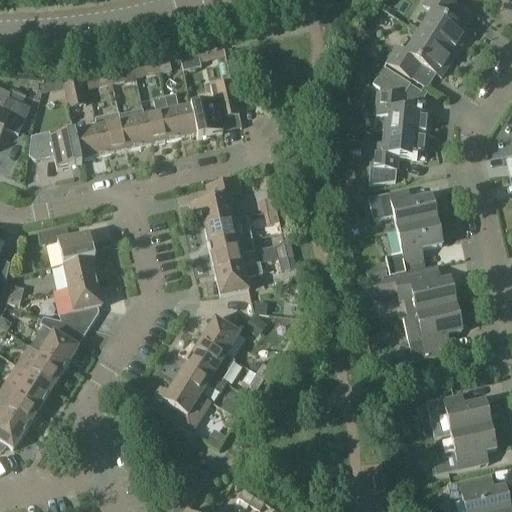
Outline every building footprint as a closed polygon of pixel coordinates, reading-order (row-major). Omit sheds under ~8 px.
[(418,35),(452,57),(459,47),(460,48),(468,36),(457,30),(457,26),(449,21),(457,9),(443,0),(427,0),(422,9),(431,15),(418,35)] [(445,68),(452,57),(418,35),(404,56),(396,51),(385,67),(410,83),(418,70),(425,75),(430,74),(440,80),(447,69),(445,68)] [(199,59),(181,63),(184,74),(201,70),(199,59)] [(157,68),(158,76),(170,73),(168,65),(157,68)] [(146,79),(158,76),(157,68),(144,71),(146,79)] [(383,134),(426,139),(428,115),(421,114),(421,113),(419,112),(419,108),(425,98),(383,72),(374,88),(381,92),(380,96),(377,96),(374,120),(385,121),(383,134)] [(109,77),(112,87),(122,85),(120,75),(109,77)] [(100,90),(112,87),(109,77),(97,80),(100,90)] [(196,139),(197,142),(221,137),(218,122),(238,118),(230,83),(214,87),(209,88),(213,105),(190,110),(197,139),(196,139)] [(82,85),(63,89),(68,111),(86,107),(82,85)] [(8,97),(7,99),(21,106),(24,98),(10,92),(8,97)] [(28,111),(6,101),(7,99),(8,97),(0,93),(0,137),(3,130),(17,136),(28,111)] [(197,139),(190,110),(178,113),(175,99),(164,102),(173,144),(196,139),(197,142),(196,139),(197,139)] [(150,149),(173,144),(164,102),(155,104),(158,117),(144,120),(150,149)] [(127,154),(120,126),(118,118),(95,123),(97,131),(103,160),(127,154)] [(127,154),(150,149),(144,120),(120,126),(127,154)] [(80,165),(103,160),(97,131),(73,136),(81,168),(80,165)] [(424,162),(426,139),(383,134),(382,148),(371,147),(369,171),(368,188),(394,184),(397,160),(411,161),(411,163),(416,163),(416,162),(424,162)] [(56,174),(81,168),(73,136),(49,142),(48,137),(30,141),(28,158),(36,163),(53,160),(56,174)] [(346,199),(357,196),(352,172),(340,174),(346,199)] [(203,230),(232,224),(226,200),(241,196),(237,183),(205,190),(208,203),(189,208),(191,217),(200,215),(203,230)] [(396,234),(435,225),(430,200),(401,207),(398,195),(367,202),(372,224),(392,220),(396,234)] [(268,215),(276,214),(273,202),(262,205),(265,216),(268,215)] [(276,214),(268,215),(271,227),(278,225),(276,214)] [(209,253),(251,244),(246,220),(232,224),(203,230),(209,253)] [(435,225),(396,234),(401,257),(384,261),(389,280),(416,274),(412,255),(441,249),(435,225)] [(25,240),(24,252),(61,243),(58,232),(25,240)] [(68,242),(56,245),(57,247),(62,269),(91,263),(94,262),(88,237),(68,242)] [(214,277),(242,270),(240,258),(254,254),(251,244),(209,253),(214,277)] [(279,262),(287,261),(284,248),(276,250),(279,262)] [(287,261),(279,262),(269,264),(272,276),(289,272),(287,261)] [(91,263),(62,269),(67,293),(96,286),(90,263),(91,263)] [(0,285),(5,287),(9,269),(0,265),(0,285)] [(242,270),(214,277),(219,301),(248,294),(245,281),(262,277),(259,267),(242,270)] [(416,319),(455,311),(448,283),(429,287),(426,272),(393,279),(396,295),(401,294),(407,321),(416,319)] [(67,293),(52,296),(58,319),(59,318),(60,325),(78,330),(88,332),(98,317),(97,311),(99,310),(101,310),(96,286),(67,293)] [(9,298),(20,301),(22,294),(11,291),(9,298)] [(19,309),(20,301),(9,298),(7,306),(19,309)] [(455,311),(416,319),(422,344),(408,347),(412,365),(439,359),(435,341),(460,336),(455,311)] [(43,330),(30,350),(39,356),(40,356),(64,372),(77,351),(89,333),(88,332),(78,330),(60,325),(59,325),(45,321),(40,328),(43,330)] [(0,323),(0,331),(6,335),(10,328),(1,322),(0,323)] [(201,343),(225,358),(239,338),(214,322),(201,343)] [(213,379),(225,358),(201,343),(188,363),(213,379)] [(30,350),(17,371),(27,376),(51,392),(64,372),(40,356),(39,356),(30,350)] [(379,373),(390,370),(387,359),(376,362),(379,373)] [(224,386),(213,379),(188,363),(175,383),(200,399),(206,389),(218,396),(224,386)] [(256,378),(262,381),(268,372),(263,368),(260,372),(251,366),(247,372),(256,378)] [(17,371),(4,391),(14,397),(20,401),(38,412),(46,401),(51,392),(27,376),(17,371)] [(257,392),(263,383),(262,381),(256,378),(250,388),(257,392)] [(186,420),(200,399),(175,383),(167,397),(159,392),(154,399),(186,420)] [(4,391),(0,397),(0,416),(1,417),(26,433),(38,412),(20,401),(14,397),(4,391)] [(449,438),(490,429),(484,405),(455,411),(452,399),(441,402),(446,425),(449,438)] [(231,419),(237,423),(244,412),(237,408),(231,419)] [(0,456),(3,455),(6,450),(12,454),(26,433),(1,417),(0,416),(0,456)] [(231,433),(237,423),(231,419),(225,429),(231,433)] [(490,429),(449,438),(453,455),(442,458),(443,465),(432,467),(435,479),(479,469),(476,458),(495,454),(490,429)] [(508,511),(503,491),(484,495),(481,480),(446,488),(449,503),(461,501),(463,511),(508,511)] [(188,511),(192,504),(198,495),(189,490),(174,511),(188,511)] [(249,508),(253,500),(243,494),(239,501),(249,508)] [(253,500),(249,508),(255,511),(261,511),(264,507),(253,500)]
